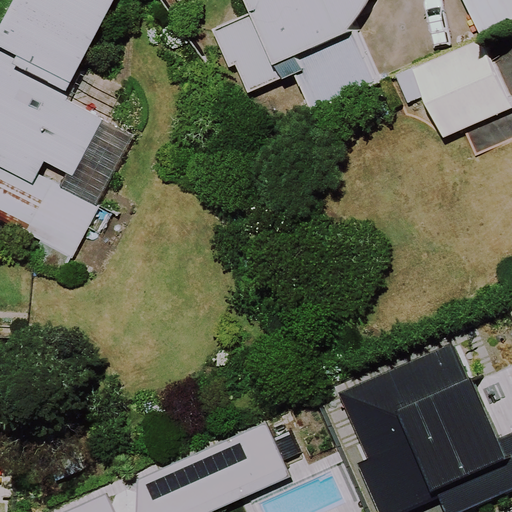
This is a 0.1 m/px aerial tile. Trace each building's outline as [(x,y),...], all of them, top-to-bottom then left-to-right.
[(26,0),(0,53),(0,243),(62,275),(104,192),(77,179),(110,115),(76,98),(126,0),(26,0)] [(191,0),(172,0),(178,9),(191,0)] [(250,0),(253,7),(209,25),(228,71),(238,67),(249,94),(297,74),(314,114),(378,88),(356,33),(358,28),(363,23),(369,16),(375,7),(378,0),(250,0)] [(511,0),(461,0),(478,37),(511,22),(511,0)] [(511,111),(511,110),(485,44),(412,74),(439,141),(511,111)]
